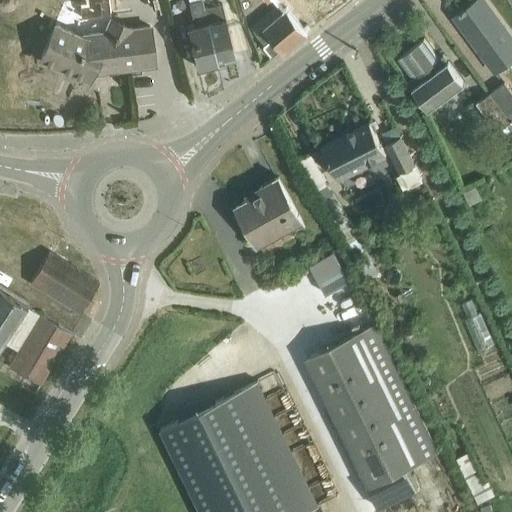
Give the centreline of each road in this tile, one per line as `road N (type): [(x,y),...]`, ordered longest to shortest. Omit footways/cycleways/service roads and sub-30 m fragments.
road 1 (tertiary): [(121,308),(0,511)]
road 2 (tertiary): [(383,0),(222,128)]
